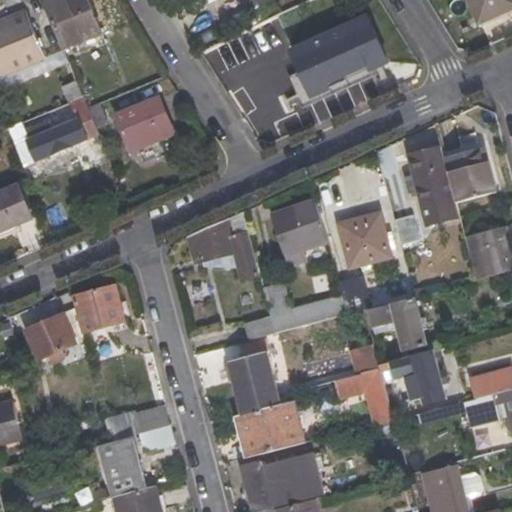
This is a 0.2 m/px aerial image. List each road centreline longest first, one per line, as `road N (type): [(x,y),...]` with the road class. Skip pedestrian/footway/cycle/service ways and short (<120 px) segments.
road 1 (residential): [(143,232),(217,511)]
road 2 (residential): [(255,181),(455,89)]
road 3 (residential): [(145,0),(255,181)]
road 4 (residential): [(0,297),(143,232)]
road 5 (residential): [(143,232),(255,181)]
